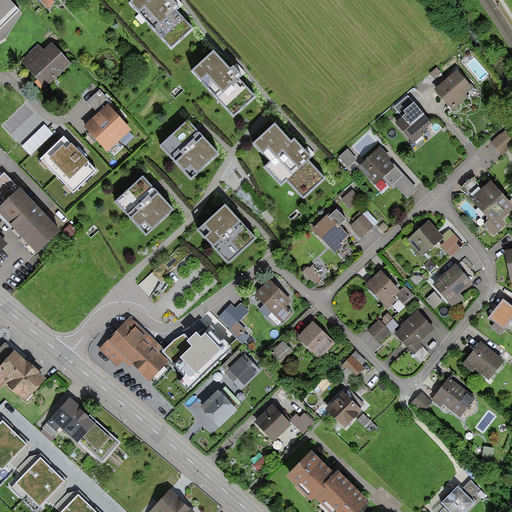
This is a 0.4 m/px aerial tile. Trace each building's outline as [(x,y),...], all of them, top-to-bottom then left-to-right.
[(0,0),(0,42),(6,39),(21,13),(18,11),(20,9),(9,0),(0,0)] [(57,0),(40,0),(48,8),(57,0)] [(168,0),(167,1),(166,0),(132,0),(129,3),(171,49),(194,29),(176,10),(179,7),(172,0),(168,0)] [(39,44),(20,61),(46,89),(72,64),(52,42),(44,50),(39,44)] [(231,72),(214,54),(193,73),(234,117),(254,98),(238,81),(242,77),(234,68),(231,72)] [(466,65),(442,84),(459,104),(483,85),(466,65)] [(87,101),(98,113),(108,104),(109,106),(113,102),(100,89),(87,101)] [(427,97),(403,115),(420,139),(445,121),(427,97)] [(109,106),(108,104),(98,113),(83,127),(107,152),(131,129),(109,106)] [(219,154),(188,121),(162,145),(193,179),(219,154)] [(44,124),(21,145),(31,155),(54,134),(44,124)] [(291,144),(274,126),(255,143),(273,162),(268,167),(281,182),(286,176),(304,195),(323,178),(308,161),(310,159),(294,142),(291,144)] [(511,135),(508,132),(492,145),(502,158),(511,149),(511,135)] [(95,170),(63,139),(43,160),(74,191),(95,170)] [(381,140),(363,158),(384,181),(403,163),(381,140)] [(349,168),(359,160),(350,149),(340,158),(349,168)] [(0,176),(0,200),(3,204),(20,188),(5,172),(0,176)] [(173,209),(143,177),(116,201),(147,234),(173,209)] [(511,208),(491,184),(473,200),(486,215),(480,221),(493,234),(511,217),(511,208)] [(3,204),(0,206),(0,218),(12,231),(15,229),(22,237),(18,240),(33,256),(60,230),(20,188),(3,204)] [(355,190),(344,200),(351,208),(362,199),(355,190)] [(254,236),(226,205),(200,229),(228,260),(254,236)] [(338,208),(321,222),(337,241),(354,227),(338,208)] [(428,223),(409,240),(421,255),(441,238),(428,223)] [(71,224),(62,233),(70,241),(79,233),(71,224)] [(471,282),(478,276),(467,262),(460,268),(471,282)] [(313,267),(306,274),(317,284),(323,278),(313,267)] [(455,267),(433,286),(451,306),(460,298),(456,293),(469,283),(455,267)] [(380,273),(367,286),(387,306),(393,300),(390,297),(397,290),(380,273)] [(295,295),(274,276),(259,293),(281,312),(295,295)] [(511,309),(503,301),(488,318),(503,332),(511,322),(511,309)] [(369,332),(381,344),(401,326),(389,313),(369,332)] [(416,314),(396,334),(421,359),(426,354),(417,344),(432,330),(416,314)] [(339,343),(313,320),(298,337),(324,360),(339,343)] [(130,321),(102,350),(116,364),(123,357),(147,380),(168,358),(180,369),(196,352),(205,361),(212,354),(221,363),(237,347),(220,331),(205,348),(186,330),(163,353),(130,321)] [(0,385),(2,387),(5,383),(26,402),(46,379),(4,342),(0,347),(0,385)] [(282,362),(293,351),(285,343),(273,354),(282,362)] [(481,343),(463,366),(473,374),(475,371),(488,381),(504,361),(481,343)] [(242,355),(225,372),(241,388),(258,372),(242,355)] [(352,356),(345,368),(360,378),(367,366),(352,356)] [(473,397),(445,375),(426,400),(436,408),(439,404),(456,418),(473,397)] [(220,394),(204,408),(219,424),(235,409),(220,394)] [(342,394),(327,409),(345,426),(359,411),(342,394)] [(90,415),(70,397),(47,423),(56,431),(60,426),(78,442),(80,439),(104,461),(120,443),(90,415)] [(272,408),(256,423),(273,440),(288,425),(272,408)] [(307,414),(296,426),(305,435),(316,422),(307,414)] [(0,423),(3,421),(12,430),(15,427),(3,416),(0,417),(0,423)] [(0,423),(0,471),(3,469),(9,462),(27,444),(18,436),(12,430),(3,421),(0,423)] [(27,444),(9,462),(15,468),(28,454),(31,443),(21,433),(18,436),(27,444)] [(493,460),(495,450),(487,448),(484,458),(493,460)] [(17,470),(23,475),(41,458),(49,466),(51,464),(41,453),(30,457),(17,470)] [(310,453),(288,476),(311,498),(314,495),(330,511),(354,511),(365,501),(338,473),(334,477),(310,453)] [(262,472),(267,460),(261,457),(256,469),(262,472)] [(49,466),(41,458),(23,475),(11,487),(23,499),(27,494),(29,495),(24,500),(35,511),(47,498),(64,481),(56,473),(49,466)] [(58,471),(56,473),(64,481),(47,498),(53,504),(66,492),(68,480),(58,471)] [(457,488),(441,503),(450,511),(463,511),(472,503),(457,488)] [(55,506),(61,511),(79,495),(87,503),(90,500),(79,490),(68,494),(55,506)] [(189,511),(169,493),(151,511),(189,511)] [(87,503),(79,495),(61,511),(96,511),(94,509),(87,503)]
